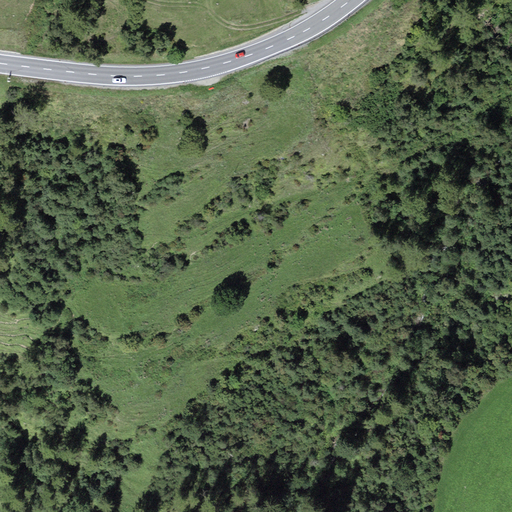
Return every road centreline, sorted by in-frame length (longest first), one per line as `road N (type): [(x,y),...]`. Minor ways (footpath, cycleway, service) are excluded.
road 1 (primary): [(348,0),(274,44),(182,72),(0,63)]
road 2 (track): [(330,13),(305,10),(239,27),(206,8),(149,0)]
